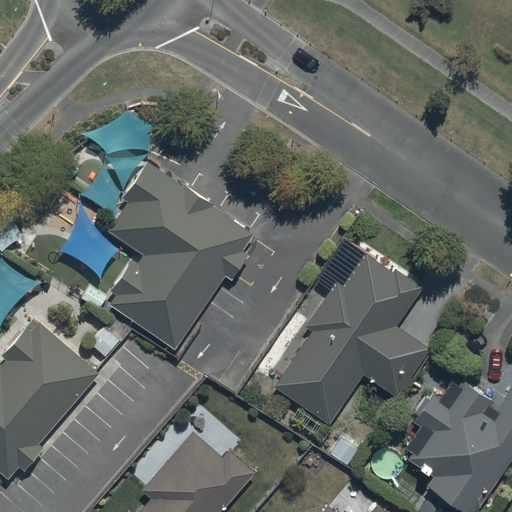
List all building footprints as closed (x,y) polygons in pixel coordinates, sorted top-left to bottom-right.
[(180,179),(147,154),(121,190),(127,194),(106,224),(140,249),(135,255),(127,249),(105,280),(114,286),(106,297),(169,343),(222,270),(227,273),(247,247),(240,242),(250,229),(183,176),(180,179)] [(311,322),(271,379),(327,418),(362,368),(395,390),(429,341),(395,317),(422,278),(395,260),(392,265),(364,245),(342,278),(335,273),(304,318),(311,322)] [(96,368),(38,316),(30,325),(24,320),(0,347),(0,348),(4,352),(0,357),(0,468),(6,474),(18,461),(24,466),(44,443),(36,436),(96,368)] [(511,374),(497,396),(465,374),(461,379),(450,372),(438,389),(431,384),(409,414),(418,420),(404,439),(412,445),(408,452),(431,468),(425,476),(471,508),(511,449),(511,374)] [(253,467),(227,443),(220,451),(192,425),(139,482),(149,491),(129,511),(119,511),(116,509),(113,511),(225,511),(218,505),(253,467)] [(392,511),(375,497),(362,511),(344,511),(326,497),(313,511),(392,511)]
